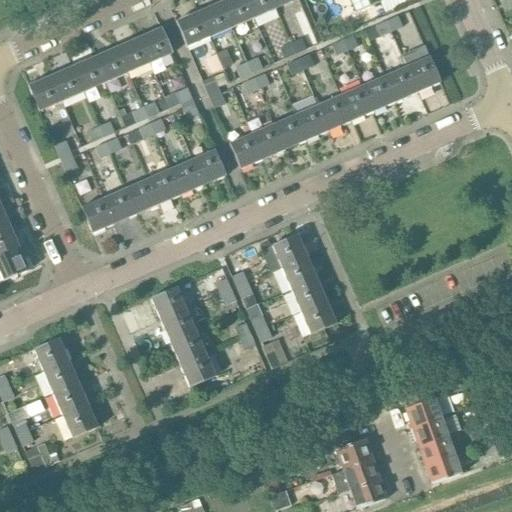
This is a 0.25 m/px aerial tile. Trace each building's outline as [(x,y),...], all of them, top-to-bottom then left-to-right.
[(253,20),(244,0),(226,0),(219,3),(231,29),(253,20)] [(275,10),(270,0),(244,0),(253,20),(275,10)] [(270,0),(275,10),(297,0),(270,0)] [(348,0),(354,14),(369,7),(379,3),(385,0),(348,0)] [(231,29),(219,3),(197,13),(209,39),(231,29)] [(209,39),(197,13),(175,22),(186,49),(209,39)] [(386,22),(390,33),(402,29),(397,17),(386,22)] [(390,33),(386,22),(374,27),(379,38),(390,33)] [(137,39),(149,65),(171,55),(160,29),(137,39)] [(341,41),(346,53),(358,48),(353,36),(341,41)] [(149,65),(137,39),(115,48),(127,74),(149,65)] [(289,44),(294,56),(306,51),(301,40),(289,44)] [(330,46),(335,57),(346,53),(341,41),(330,46)] [(294,56),(289,44),(278,49),(283,60),(294,56)] [(127,74),(115,48),(93,58),(105,84),(127,74)] [(297,60),(302,72),(313,67),(308,56),(297,60)] [(105,84),(93,58),(71,67),(83,93),(105,84)] [(405,68),(417,94),(439,84),(428,58),(405,68)] [(245,63),(250,75),(262,70),(257,59),(245,63)] [(285,65),(290,77),(302,72),(297,60),(285,65)] [(234,68),(239,80),(250,75),(245,63),(234,68)] [(83,93),(71,67),(49,77),(61,103),(83,93)] [(417,94),(405,68),(383,77),(394,103),(417,94)] [(213,78),(201,83),(205,94),(218,89),(228,84),(224,74),(213,79),(213,78)] [(253,80),(258,91),(269,86),(264,75),(253,80)] [(61,103),(49,77),(27,87),(38,113),(61,103)] [(394,103),(383,77),(361,87),(372,113),(394,103)] [(258,91),(253,80),(241,85),(246,96),(258,91)] [(372,113),(361,87),(339,96),(350,123),(372,113)] [(191,100),(186,89),(174,94),(179,105),(191,100)] [(213,111),(225,105),(220,94),(208,99),(213,111)] [(350,123),(339,96),(317,106),(328,132),(350,123)] [(142,109),(146,120),(158,115),(153,104),(142,109)] [(186,122),(198,117),(193,105),(181,111),(186,122)] [(328,132),(317,106),(295,115),(306,142),(328,132)] [(146,120),(142,109),(130,113),(135,125),(146,120)] [(306,142),(295,115),(273,125),(284,151),(306,142)] [(149,125),(154,136),(165,131),(160,120),(149,125)] [(98,128),(102,139),(114,134),(109,123),(98,128)] [(137,130),(142,141),(154,136),(149,125),(137,130)] [(284,151),(273,125),(251,135),(262,161),(284,151)] [(102,139),(98,128),(86,133),(91,144),(102,139)] [(262,161),(251,135),(228,144),(239,171),(262,161)] [(105,144),(110,155),(121,150),(116,139),(105,144)] [(53,147),(58,158),(70,153),(65,142),(53,147)] [(93,149),(98,160),(110,155),(105,144),(93,149)] [(191,161),(202,187),(225,177),(213,151),(191,161)] [(65,175),(77,170),(72,158),(60,164),(65,175)] [(202,187),(191,161),(169,170),(180,197),(202,187)] [(180,197),(169,170),(147,180),(158,206),(180,197)] [(158,206),(147,180),(125,189),(136,216),(158,206)] [(136,216),(125,189),(103,199),(114,225),(136,216)] [(114,225),(103,199),(80,208),(91,235),(114,225)] [(0,230),(9,226),(0,205),(0,230)] [(0,256),(18,248),(9,226),(0,230),(0,256)] [(280,270),(307,258),(297,235),(270,247),(280,270)] [(18,248),(0,256),(0,278),(2,283),(28,271),(18,248)] [(307,258),(280,270),(289,291),(316,280),(307,258)] [(235,289),(247,284),(242,273),(231,278),(235,289)] [(219,296),(230,291),(225,280),(214,285),(219,296)] [(316,280),(289,291),(299,314),(326,302),(316,280)] [(247,284),(235,289),(240,300),(245,311),(256,306),(252,296),(247,284)] [(159,322),(186,311),(176,288),(149,300),(159,322)] [(224,308),(235,303),(230,291),(219,296),(224,308)] [(326,302),(299,314),(309,337),(336,325),(326,302)] [(186,311),(159,322),(169,344),(195,332),(186,311)] [(254,333),(266,328),(261,317),(250,322),(254,333)] [(238,340),(249,335),(245,324),(233,329),(238,340)] [(266,328),(254,333),(259,345),(271,340),(266,328)] [(195,332),(169,344),(178,366),(205,355),(195,332)] [(243,352),(254,347),(249,335),(238,340),(243,352)] [(42,373),(68,362),(58,339),(32,351),(42,373)] [(273,353),(265,357),(271,370),(279,366),(273,353)] [(205,355),(178,366),(188,389),(215,378),(205,355)] [(256,360),(245,366),(249,376),(259,371),(260,370),(256,360)] [(68,362),(42,373),(51,395),(78,384),(68,362)] [(475,369),(461,374),(461,375),(471,402),(485,397),(475,369)] [(0,391),(8,388),(4,377),(0,378),(0,391)] [(78,384),(51,395),(61,417),(87,406),(78,384)] [(8,388),(0,391),(0,399),(2,404),(13,399),(8,388)] [(433,400),(404,411),(411,431),(440,421),(433,400)] [(487,403),(472,409),(478,426),(493,420),(487,403)] [(87,406),(61,417),(71,440),(97,429),(87,406)] [(16,437),(28,432),(23,421),(11,426),(16,437)] [(440,421),(411,431),(418,449),(447,439),(440,421)] [(494,442),(505,438),(498,422),(488,426),(494,442)] [(6,428),(0,430),(0,444),(11,439),(6,428)] [(21,449),(33,444),(28,432),(16,437),(21,449)] [(0,445),(5,457),(16,451),(11,439),(0,444),(0,445)] [(447,439),(418,449),(424,468),(453,458),(447,439)] [(334,451),(341,473),(342,474),(372,464),(363,440),(334,451)] [(506,441),(494,446),(498,458),(511,453),(506,441)] [(35,448),(23,454),(25,457),(30,470),(32,475),(44,469),(35,448)] [(453,458),(424,468),(430,485),(429,485),(430,487),(461,476),(460,475),(453,458)] [(330,477),(336,496),(348,491),(349,493),(379,483),(372,464),(342,474),(341,473),(330,477)] [(279,490),(271,472),(259,476),(267,495),(279,490)] [(379,483),(349,493),(355,511),(385,501),(379,483)] [(285,492),(268,498),(272,511),(277,511),(290,507),(285,492)]
